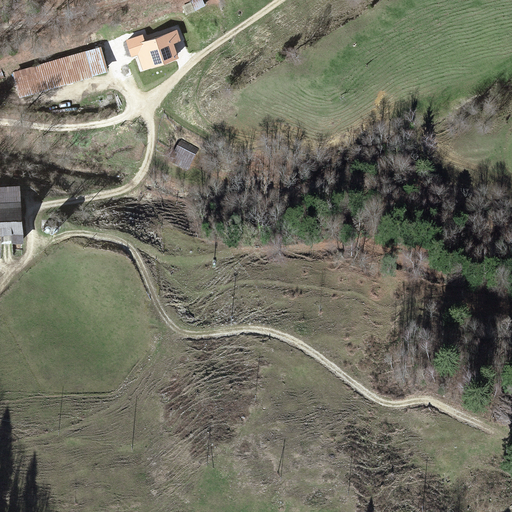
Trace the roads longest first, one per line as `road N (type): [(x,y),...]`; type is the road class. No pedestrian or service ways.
road 1 (track): [(32,244),(113,238),(128,247),(171,334),(270,333),(382,401),(426,402),(511,440)]
road 2 (track): [(156,103),(222,142),(284,135),(338,146),(410,119),(442,150),(511,186)]
road 3 (track): [(148,108),(151,144),(136,179),(121,190),(42,205),(31,217),(32,244)]
road 4 (track): [(281,0),(203,52),(148,108)]
road 5 (track): [(0,121),(84,126),(148,108)]
